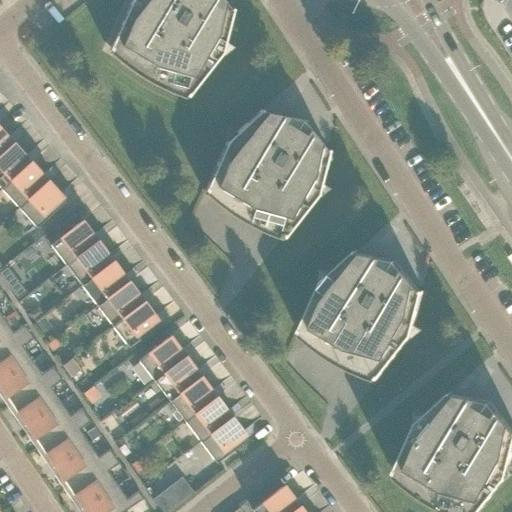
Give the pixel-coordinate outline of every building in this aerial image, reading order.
[(231,11),(222,0),(130,0),(110,47),(190,94),(221,54),(233,9),(231,9),(231,11)] [(326,152),(300,120),(260,112),(262,111),(260,110),(226,140),(205,188),(285,236),(316,195),(328,150),(326,150),(326,152)] [(0,155),(13,144),(12,143),(11,144),(6,139),(7,138),(0,130),(0,155)] [(0,188),(1,189),(30,163),(29,162),(28,163),(23,158),(24,156),(13,144),(0,155),(0,188)] [(18,208),(47,181),(45,182),(40,176),(42,175),(30,163),(1,189),(18,208)] [(47,181),(18,208),(36,228),(64,202),(57,195),(59,194),(47,181)] [(65,266),(97,242),(96,241),(95,242),(91,236),(92,235),(81,221),(59,237),(59,238),(50,245),(65,266)] [(81,286),(112,262),(112,261),(110,262),(106,257),(107,255),(97,242),(65,266),(81,286)] [(421,293),(395,261),(355,253),(357,252),(355,251),(321,281),(300,329),(380,377),(411,336),(423,291),(421,291),(421,293)] [(96,306),(128,282),(127,282),(126,283),(121,277),(123,276),(112,262),(81,286),(96,306)] [(16,278),(6,286),(17,299),(26,292),(16,278)] [(111,327),(143,302),(141,303),(137,297),(138,296),(128,282),(96,306),(111,327)] [(143,302),(111,327),(127,348),(158,325),(152,317),(154,316),(143,302)] [(51,327),(43,317),(34,324),(42,334),(51,327)] [(0,351),(29,331),(24,324),(13,332),(3,318),(0,320),(0,351)] [(0,381),(32,360),(22,346),(34,338),(29,331),(0,351),(0,381)] [(150,378),(153,381),(185,357),(184,356),(183,357),(178,351),(180,350),(169,336),(147,353),(137,360),(144,370),(140,373),(146,381),(150,378)] [(51,351),(61,344),(56,337),(46,344),(51,351)] [(185,357),(153,381),(168,401),(200,377),(198,378),(194,372),(195,371),(185,357)] [(70,378),(80,370),(71,358),(61,365),(70,378)] [(0,397),(7,407),(57,373),(52,366),(41,374),(32,360),(0,381),(0,389),(1,390),(0,390),(0,397)] [(25,426),(60,402),(51,388),(62,380),(57,373),(7,407),(17,422),(20,419),(25,426)] [(184,421),(215,397),(214,398),(209,392),(211,391),(200,377),(168,401),(184,421)] [(90,404),(100,396),(92,386),(82,393),(90,404)] [(472,407),(450,394),(451,393),(450,392),(416,422),(395,470),(465,511),(478,511),(506,477),(511,455),(511,431),(494,420),(498,414),(476,400),(472,407)] [(199,442),(231,418),(230,417),(229,418),(224,412),(226,411),(215,397),(184,421),(199,442)] [(36,449),(86,415),(81,408),(70,415),(60,402),(25,426),(29,432),(26,434),(36,449)] [(53,467),(89,443),(79,429),(91,422),(86,415),(36,449),(45,463),(49,461),(53,467)] [(231,418),(199,442),(215,463),(246,440),(240,433),(241,431),(231,418)] [(86,433),(92,441),(100,435),(94,427),(86,433)] [(64,491),(114,456),(109,449),(98,457),(89,443),(53,467),(58,473),(54,476),(64,491)] [(82,509),(117,485),(108,471),(119,463),(114,456),(64,491),(74,505),(77,502),(82,509)] [(147,467),(140,458),(131,465),(138,474),(147,467)] [(117,485),(82,509),(84,511),(123,511),(143,499),(138,491),(127,498),(117,485)] [(291,511),(297,508),(297,507),(292,501),(293,500),(283,486),(261,503),(251,510),(252,511),(291,511)] [(163,511),(164,511),(175,503),(164,490),(153,499),(163,511)]
